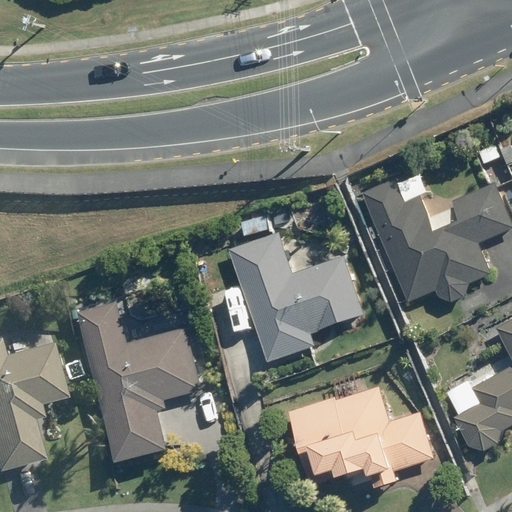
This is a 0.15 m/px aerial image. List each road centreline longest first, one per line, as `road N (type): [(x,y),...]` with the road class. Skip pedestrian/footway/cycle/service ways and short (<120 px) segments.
road 1 (secondary): [(448,43),(248,119),(104,136),(0,136)]
road 2 (secondary): [(0,86),(270,51),(409,0)]
